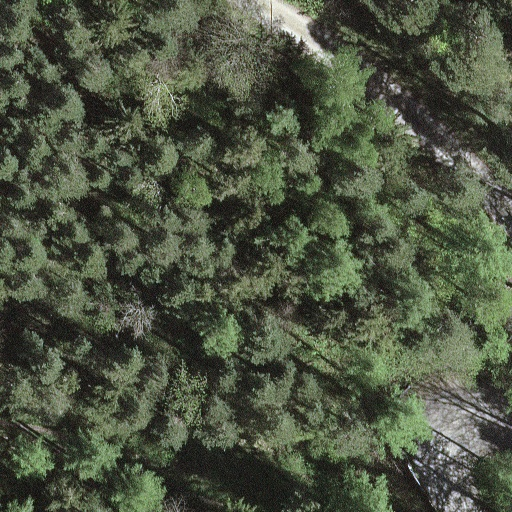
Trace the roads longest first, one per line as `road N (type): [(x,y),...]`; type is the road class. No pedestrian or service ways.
road 1 (track): [(511,210),(459,136),(252,0)]
road 2 (track): [(473,511),(441,465),(445,437),(466,418),(498,425),(511,438)]
